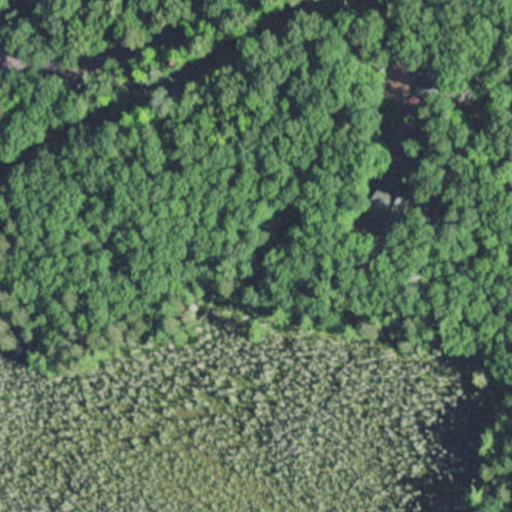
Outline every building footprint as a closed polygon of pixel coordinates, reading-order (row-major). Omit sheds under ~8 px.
[(38,36),(37,37),(31,35),(28,35),(30,25),(32,15),(33,16),(38,17),(42,18),(40,24),(38,36)] [(449,73),(447,100),(421,99),(423,71),(449,73)] [(381,81),(380,90),(366,88),(368,78),(381,81)] [(381,102),(367,128),(341,114),(348,101),(355,105),(362,91),(381,102)] [(451,125),(446,132),(437,125),(442,118),(451,125)] [(400,233),(380,222),(381,220),(371,214),(393,172),(412,182),(407,191),(419,197),(400,233)] [(455,214),(448,224),(437,218),(444,207),(455,214)]
